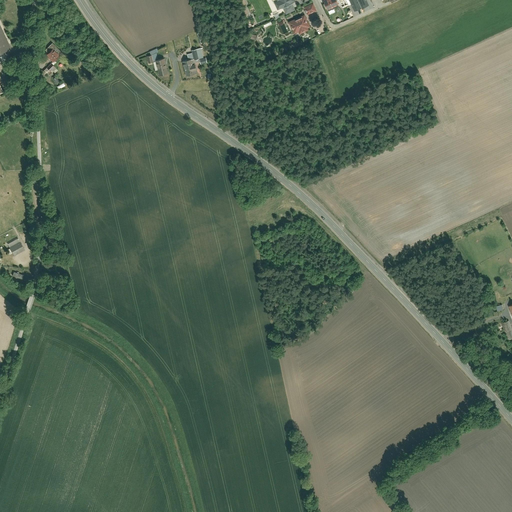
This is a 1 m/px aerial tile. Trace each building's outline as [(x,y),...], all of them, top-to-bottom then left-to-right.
[(273,0),(278,9),(295,1),(294,0),(273,0)] [(337,0),(328,0),(325,2),(327,7),(328,9),(339,4),(340,7),(347,4),(345,0),(341,0),(338,2),(337,0)] [(369,4),(366,0),(349,0),(355,11),(369,4)] [(313,3),(304,7),(307,14),(316,10),(313,3)] [(285,14),(295,10),(292,4),(282,8),(285,14)] [(305,15),(289,21),(295,34),(310,28),(305,15)] [(0,81),(0,55),(11,51),(0,26),(0,96),(2,96),(0,90),(0,85),(1,85),(0,81)] [(62,55),(53,45),(49,48),(52,52),(48,55),(54,62),(62,55)] [(186,80),(197,78),(195,66),(202,64),(200,52),(192,53),(193,63),(183,65),(186,80)] [(160,81),(168,79),(164,61),(158,63),(156,57),(147,59),(149,67),(156,65),(160,81)] [(49,64),(43,70),(46,74),(53,69),(49,64)] [(19,241),(9,247),(15,258),(25,252),(19,241)] [(511,334),(511,328),(508,317),(500,320),(507,337),(511,334)]
